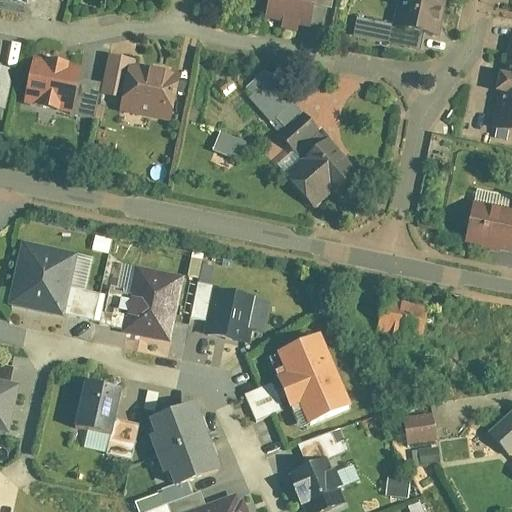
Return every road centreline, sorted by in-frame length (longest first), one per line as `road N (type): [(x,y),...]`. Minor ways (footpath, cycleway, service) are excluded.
road 1 (residential): [(0,25),(42,36),(184,29),(428,88)]
road 2 (unclassified): [(11,186),(394,271)]
road 3 (residential): [(52,353),(208,387),(232,410),(272,511)]
road 4 (residential): [(428,88),(394,271)]
road 5 (residential): [(52,353),(18,491)]
road 6 (unclassified): [(394,271),(511,293)]
